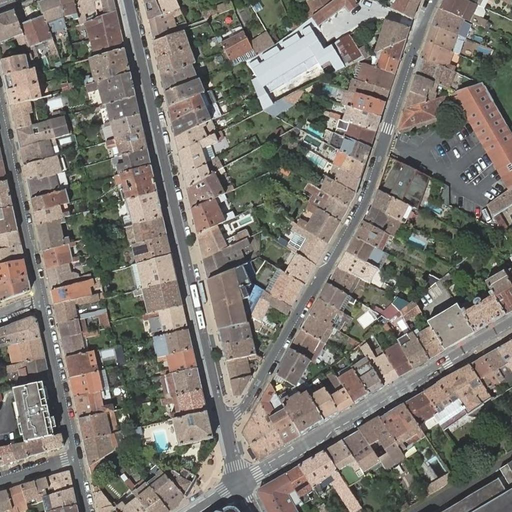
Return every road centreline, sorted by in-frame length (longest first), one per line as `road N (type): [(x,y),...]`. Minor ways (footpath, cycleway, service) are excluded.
road 1 (residential): [(222,415),(246,403),(364,203),(409,54),(434,0)]
road 2 (tertiary): [(222,415),(127,0)]
road 3 (secondary): [(511,322),(241,483)]
road 4 (residential): [(41,301),(0,112)]
road 5 (residential): [(74,458),(41,301)]
